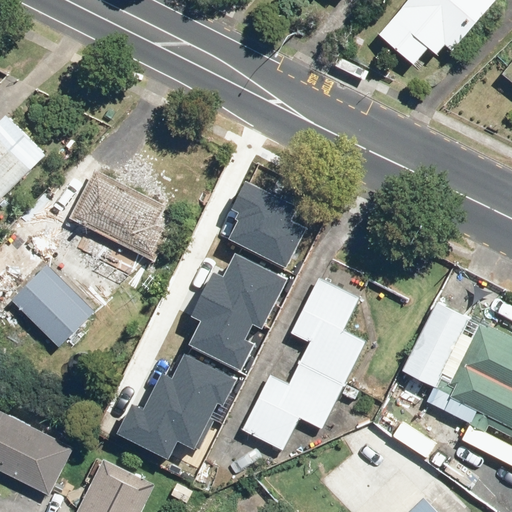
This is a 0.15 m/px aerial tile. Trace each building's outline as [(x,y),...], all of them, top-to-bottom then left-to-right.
[(500,0),(416,0),(385,38),(434,80),(500,0)] [(0,202),(36,168),(0,130),(0,202)] [(104,167),(78,217),(162,260),(177,230),(161,222),(172,202),(104,167)] [(238,206),(245,209),(230,240),(290,268),(311,226),(294,218),(300,205),(249,181),(238,206)] [(0,249),(0,297),(40,338),(109,270),(84,245),(61,268),(22,228),(0,249)] [(220,270),(198,315),(205,319),(194,341),(247,367),(259,341),(252,337),(257,326),(265,330),(291,277),(240,252),(230,274),(220,270)] [(210,282),(185,270),(162,314),(167,316),(157,334),(177,344),(210,282)] [(276,373),(249,428),(289,448),(306,413),(330,425),(373,339),(351,327),(368,294),(326,274),(297,332),(314,341),(294,382),(276,373)] [(494,422),(511,430),(511,327),(476,310),(432,401),(490,430),(494,422)] [(140,402),(125,432),(174,457),(182,439),(200,448),(222,405),(229,408),(245,376),(189,349),(175,376),(168,373),(150,407),(140,402)] [(0,403),(0,463),(51,488),(74,440),(0,403)] [(75,511),(143,511),(160,480),(107,453),(75,511)]
